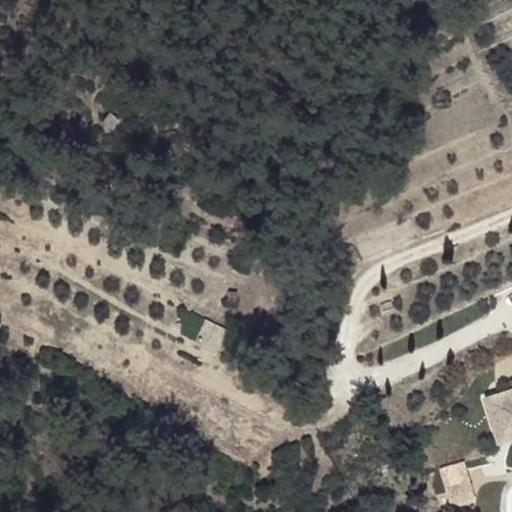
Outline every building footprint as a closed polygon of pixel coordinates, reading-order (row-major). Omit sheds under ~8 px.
[(195,340),(205,317),(191,311),(188,314),(185,316),(182,324),(182,328),(182,331),(181,333),(195,340)] [(218,356),(229,329),(205,317),(195,340),(194,343),(218,356)] [(511,390),(500,394),(510,426),(511,425),(511,390)] [(511,425),(510,426),(500,394),(486,399),(499,442),(511,437),(511,425)] [(470,480),(465,461),(441,467),(446,487),(470,480)]
